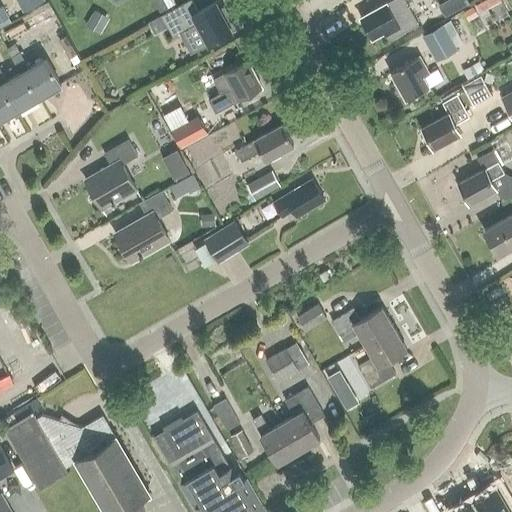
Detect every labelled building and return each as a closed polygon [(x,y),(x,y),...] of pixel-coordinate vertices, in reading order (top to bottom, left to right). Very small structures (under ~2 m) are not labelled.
[(15,0),(23,13),(45,0),(44,0),(15,0)] [(176,4),(173,0),(153,0),(161,13),(176,4)] [(196,50),(208,44),(209,45),(232,32),(232,31),(236,29),(229,15),(224,18),(216,2),(198,12),(191,0),(190,0),(162,16),(168,27),(173,36),(185,30),(196,50)] [(386,33),(387,36),(392,38),(418,24),(404,0),(393,0),(386,4),(360,18),(371,39),(383,32),(384,34),(386,33)] [(470,3),(468,0),(445,0),(438,4),(445,17),(470,3)] [(469,20),(478,15),(473,6),(464,12),(469,20)] [(35,26),(38,25),(52,17),(48,9),(34,17),(31,18),(4,32),(9,40),(35,26)] [(95,9),(86,26),(100,34),(109,17),(95,9)] [(162,16),(148,23),(154,34),(163,30),(168,27),(162,16)] [(422,36),(436,61),(457,50),(452,40),(460,36),(451,20),(422,36)] [(36,99),(61,85),(46,58),(29,68),(20,53),(12,57),(21,73),(36,99)] [(428,88),(423,77),(428,74),(418,57),(390,73),(405,101),(428,88)] [(220,93),(208,100),(216,113),(233,104),(262,88),(247,60),(224,73),(213,79),(220,93)] [(0,69),(0,87),(14,112),(36,99),(21,73),(7,81),(0,69)] [(474,102),(492,93),(483,74),(465,83),(474,102)] [(167,80),(151,89),(167,117),(183,109),(167,80)] [(0,120),(14,112),(0,87),(0,120)] [(511,116),(511,90),(501,96),(511,116)] [(454,125),(470,117),(458,94),(443,102),(450,114),(448,115),(448,114),(420,129),(432,150),(460,135),(454,125)] [(188,121),(171,130),(181,147),(207,133),(198,116),(188,121)] [(260,151),(266,162),(294,146),(282,125),(255,140),(236,151),(242,161),(260,151)] [(122,164),(138,155),(129,140),(104,154),(110,164),(85,179),(102,210),(137,190),(122,164)] [(162,158),(174,180),(189,172),(177,150),(162,158)] [(468,205),(496,190),(491,180),(504,173),(492,150),(477,159),(483,169),(457,183),(468,205)] [(247,184),(256,200),(281,186),(272,170),(247,184)] [(182,180),(190,193),(201,187),(194,174),(182,180)] [(314,207),(312,203),(324,196),(314,178),(300,186),(299,184),(273,199),(283,216),(287,214),(290,219),(296,216),(296,217),(314,207)] [(169,239),(157,218),(172,209),(161,191),(140,203),(147,215),(115,233),(131,261),(169,239)] [(214,213),(201,214),(202,227),(215,226),(214,213)] [(511,214),(484,231),(497,254),(511,245),(511,214)] [(219,263),(250,244),(235,219),(204,238),(219,263)] [(326,271),(319,275),(323,282),(331,278),(326,271)] [(297,315),(306,330),(327,317),(318,302),(297,315)] [(365,345),(394,328),(381,307),(360,320),(352,308),(331,321),(343,342),(358,333),(365,345)] [(406,349),(394,328),(365,345),(373,357),(358,366),(371,388),(395,374),(387,360),(406,349)] [(298,370),(285,348),(266,360),(279,382),(298,370)] [(347,383),(335,390),(343,404),(355,396),(348,385),(347,383)] [(294,416),(282,423),(298,451),(319,439),(308,420),(322,411),(308,387),(285,400),(294,416)] [(19,418),(5,426),(6,428),(15,444),(41,487),(68,471),(66,466),(77,460),(85,473),(82,475),(83,477),(86,475),(93,488),(90,489),(91,491),(94,489),(101,502),(99,504),(99,505),(102,504),(106,511),(143,511),(145,511),(140,501),(149,496),(152,494),(151,493),(148,494),(141,482),(143,480),(142,478),(140,480),(132,467),(135,466),(134,464),(131,466),(124,453),(127,451),(126,450),(123,451),(115,437),(116,436),(103,415),(89,423),(83,427),(43,415),(38,418),(34,412),(33,410),(40,406),(36,398),(15,411),(19,418)] [(213,406),(227,430),(239,423),(225,399),(213,406)] [(197,410),(153,436),(198,511),(252,511),(256,510),(248,497),(239,482),(244,480),(239,471),(235,474),(197,410)] [(298,451),(282,423),(270,430),(261,415),(252,420),(261,435),(277,463),(298,451)] [(242,457),(253,451),(241,430),(230,436),(242,457)] [(0,478),(15,470),(0,444),(0,478)] [(510,511),(497,487),(472,501),(478,511),(510,511)] [(0,511),(12,511),(1,492),(0,492),(0,511)] [(478,511),(472,501),(454,511),(478,511)]
